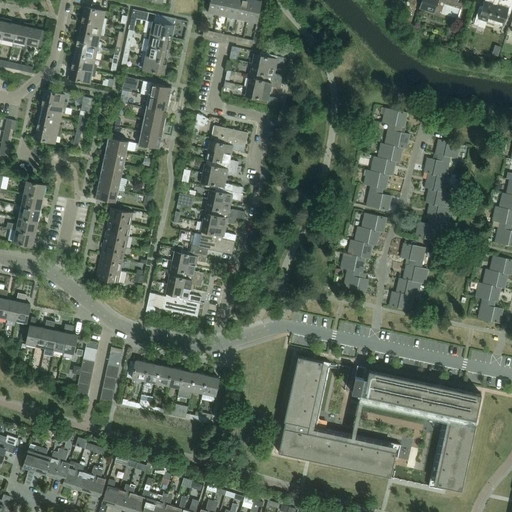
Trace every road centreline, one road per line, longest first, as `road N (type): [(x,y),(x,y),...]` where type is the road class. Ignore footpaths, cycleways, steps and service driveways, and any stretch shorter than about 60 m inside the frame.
road 1 (residential): [(220,341),(267,127),(216,101),(223,49)]
road 2 (residential): [(373,344),(383,259),(418,139)]
road 3 (residential): [(373,344),(284,325),(220,341)]
road 4 (residential): [(0,97),(22,92),(52,62),(66,0)]
road 5 (residential): [(492,370),(373,344)]
